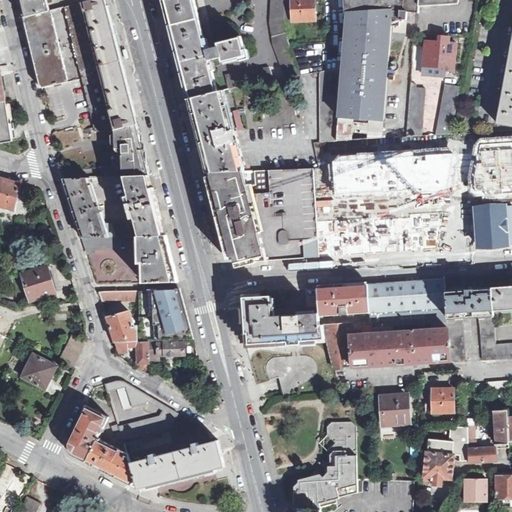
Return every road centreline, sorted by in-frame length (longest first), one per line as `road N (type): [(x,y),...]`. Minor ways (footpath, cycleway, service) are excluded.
road 1 (unclassified): [(203,281),(511,259)]
road 2 (residential): [(131,0),(203,281)]
road 3 (residential): [(45,163),(103,357)]
road 4 (residential): [(6,0),(45,163)]
road 5 (residential): [(238,419),(210,416),(103,357)]
road 6 (residential): [(203,281),(238,419)]
road 7 (unknown): [(341,271),(322,167),(328,157),(352,155)]
road 8 (unknown): [(410,0),(399,124)]
